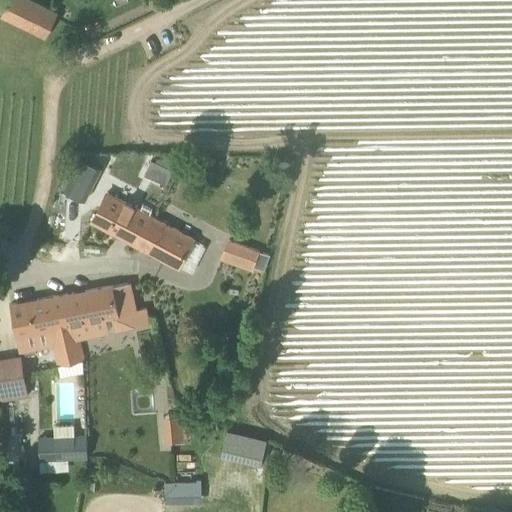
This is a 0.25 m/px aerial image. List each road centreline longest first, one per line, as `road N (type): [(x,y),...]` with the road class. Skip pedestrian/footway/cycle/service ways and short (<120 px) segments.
road 1 (unclassified): [(14,258),(39,202),(51,85)]
road 2 (residential): [(7,268),(36,276),(136,267)]
